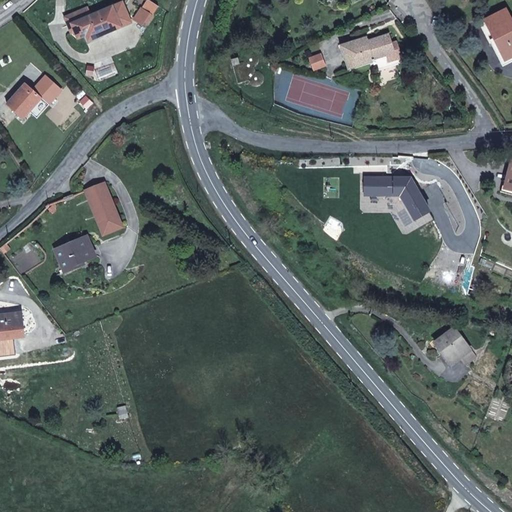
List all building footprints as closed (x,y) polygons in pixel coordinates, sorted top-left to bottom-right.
[(159,6),(149,0),(147,0),(143,6),(154,13),(159,6)] [(137,18),(142,10),(136,5),(131,14),(137,18)] [(121,27),(112,7),(92,16),(88,8),(65,17),(72,33),(76,31),(84,28),(86,34),(89,41),(121,27)] [(511,20),(506,10),(487,19),(498,40),(496,41),(505,60),(511,56),(511,20)] [(86,34),(84,28),(76,31),(78,38),(86,34)] [(402,58),(397,42),(392,43),(389,33),(368,40),(364,41),(363,38),(340,45),(343,55),(348,54),(351,63),(373,57),(374,60),(387,56),(389,62),(402,58)] [(503,67),(511,61),(511,56),(505,60),(496,41),(491,44),(503,67)] [(320,54),(311,58),(315,69),(324,66),(320,54)] [(347,69),(374,60),(373,57),(351,63),(348,54),(343,55),(347,69)] [(238,58),(232,60),(238,84),(249,81),(244,62),(240,63),(238,58)] [(23,119),(42,98),(26,83),(7,105),(23,119)] [(131,133),(125,124),(118,129),(123,138),(131,133)] [(123,227),(105,183),(85,191),(104,235),(123,227)] [(87,237),(55,250),(65,272),(74,268),(73,266),(83,262),(95,256),(87,237)] [(0,339),(25,336),(22,313),(0,315),(0,339)] [(475,356),(454,328),(435,342),(449,362),(460,355),(461,356),(460,357),(465,364),(475,356)]
